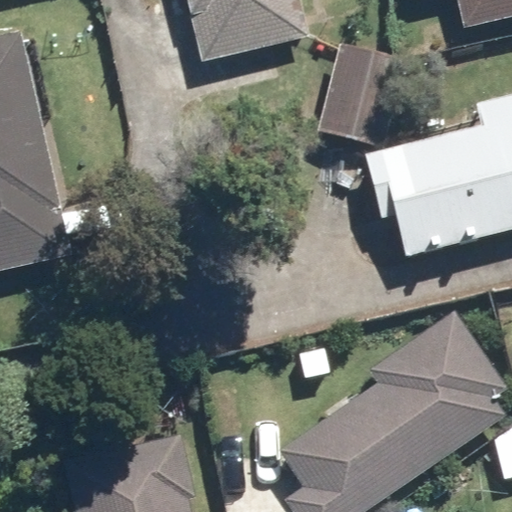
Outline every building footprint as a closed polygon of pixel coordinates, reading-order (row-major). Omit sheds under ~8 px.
[(297,0),(186,0),(202,65),(307,41),(297,0)] [(511,0),(412,0),(413,0),(456,0),(464,30),(511,18),(511,0)] [(22,31),(0,36),(0,276),(76,259),(22,31)] [(389,59),(335,49),(320,134),(374,144),(389,59)] [(485,133),(365,160),(380,223),(395,220),(405,261),(511,236),(511,95),(478,103),(485,133)] [(282,457),(304,489),(284,504),(290,511),(369,511),(503,415),(495,403),(509,392),(454,317),(375,375),(381,385),(282,457)] [(60,511),(206,511),(183,427),(47,463),(60,511)]
